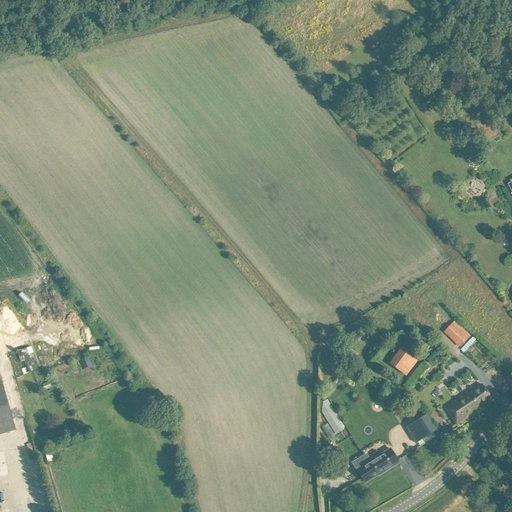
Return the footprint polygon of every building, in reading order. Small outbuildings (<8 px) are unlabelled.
[(459,347),(471,336),(456,319),(443,330),(459,347)] [(18,349),(21,374),(32,372),(30,353),(33,353),(32,347),(18,349)] [(403,347),(391,363),(400,370),(412,354),(403,347)] [(349,348),(342,359),(354,366),(358,359),(356,358),(358,354),(349,348)] [(0,434),(16,430),(2,381),(0,381),(0,434)] [(445,407),(450,416),(456,424),(479,408),(478,406),(491,397),(482,384),(470,392),(469,391),(445,407)] [(320,403),(334,433),(344,429),(330,398),(320,403)] [(422,417),(406,427),(413,439),(416,443),(436,430),(434,426),(426,414),(422,417)] [(367,454),(353,463),(362,477),(366,483),(378,475),(399,462),(397,460),(393,454),(390,449),(371,461),(367,454)]
